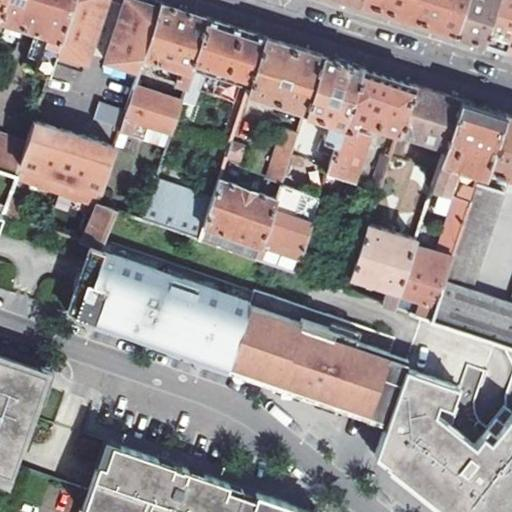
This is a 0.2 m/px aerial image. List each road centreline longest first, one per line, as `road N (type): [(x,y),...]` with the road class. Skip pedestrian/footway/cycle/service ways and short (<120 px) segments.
road 1 (residential): [(0,321),(242,407),(372,511)]
road 2 (tertiary): [(235,0),(511,85)]
